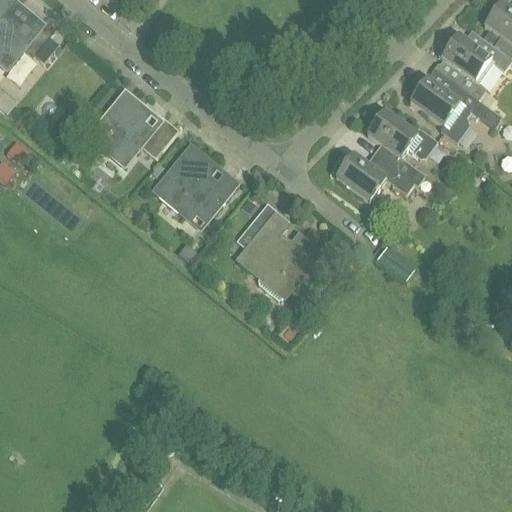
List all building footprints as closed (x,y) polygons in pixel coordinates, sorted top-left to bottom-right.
[(33,62),(56,34),(35,16),(32,19),(7,0),(0,0),(0,67),(7,73),(23,53),(33,62)] [(511,14),(502,7),(493,18),(491,17),(485,29),(485,30),(491,35),(485,44),(508,61),(510,63),(511,60),(511,14)] [(473,36),(467,45),(459,39),(453,47),(449,45),(439,60),(442,62),(442,63),(456,73),(448,83),(478,104),(485,93),(475,86),(482,76),(485,78),(493,67),(504,75),(511,64),(510,63),(508,61),(485,44),(473,36)] [(478,104),(448,83),(441,93),(427,83),(410,106),(443,129),(439,134),(457,146),(468,131),(467,124),(466,123),(471,116),(494,132),(501,121),(479,105),(478,104)] [(10,102),(3,96),(0,100),(0,109),(8,116),(9,116),(16,107),(10,102)] [(89,141),(124,170),(141,150),(156,163),(179,135),(163,122),(160,125),(126,97),(89,141)] [(420,134),(416,139),(384,115),(367,139),(381,149),(374,159),(414,188),(418,190),(425,180),(402,163),(408,154),(419,162),(426,161),(437,146),(420,134)] [(17,145),(7,158),(21,168),(31,155),(17,145)] [(155,195),(190,224),(196,217),(207,225),(237,188),(191,151),(155,195)] [(414,188),(374,159),(367,169),(353,158),(336,182),(370,207),(386,184),(407,199),(414,188)] [(0,185),(6,190),(16,176),(1,166),(0,168),(0,185)] [(250,203),(242,213),(250,219),(258,210),(253,206),(250,203)] [(283,304),(285,302),(321,257),(299,240),(291,249),(279,239),(289,226),(268,208),(237,245),(247,254),(239,264),(261,282),(259,284),(260,289),(278,304),(283,304)] [(416,270),(388,249),(378,263),(407,283),(416,270)] [(195,257),(190,253),(185,250),(178,259),(187,267),(195,257)]
